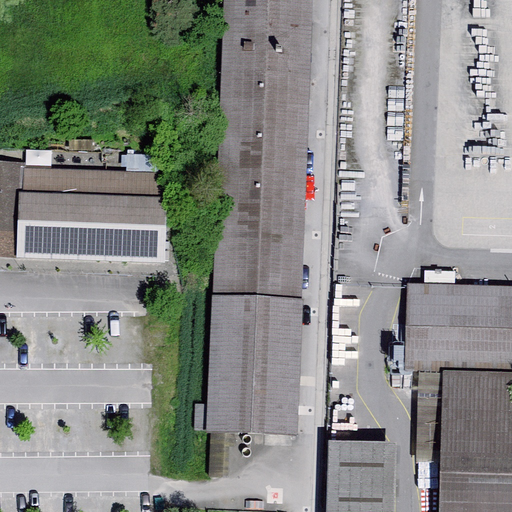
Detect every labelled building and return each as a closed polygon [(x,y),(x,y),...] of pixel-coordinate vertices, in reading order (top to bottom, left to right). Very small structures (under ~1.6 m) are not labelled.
[(316,0),(224,0),(211,299),(303,303),(316,0)] [(170,176),(0,169),(0,260),(166,267),(170,176)] [(511,289),(407,288),(405,371),(441,369),(511,371),(511,289)] [(303,303),(211,299),(205,440),(297,444),(303,303)] [(511,511),(511,371),(441,369),(435,511),(511,511)] [(394,511),(397,444),(330,442),(327,511),(394,511)]
